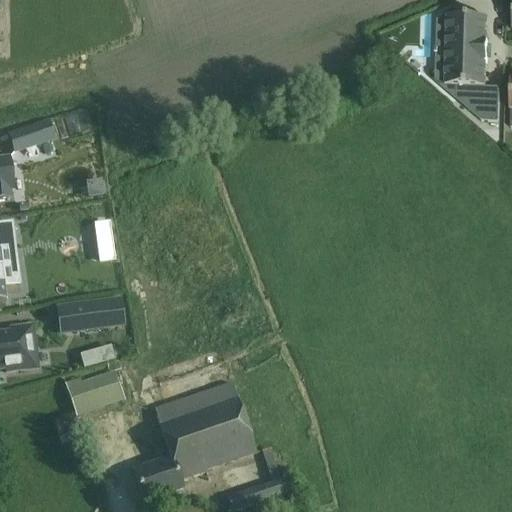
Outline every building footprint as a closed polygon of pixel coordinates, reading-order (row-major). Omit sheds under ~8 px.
[(446,30),(445,72),(457,82),(456,103),(480,123),(497,124),(498,90),(484,89),(484,65),(486,65),(486,44),(485,44),(486,20),(466,20),(466,12),(457,12),(456,20),(446,30)] [(29,37),(0,42),(0,53),(10,103),(41,97),(29,37)] [(53,84),(56,97),(37,101),(39,113),(103,100),(98,75),(53,84)] [(83,120),(107,117),(106,106),(62,112),(64,128),(83,126),(83,120)] [(111,123),(65,127),(67,147),(113,143),(111,123)] [(48,127),(8,139),(14,157),(53,145),(48,127)] [(13,157),(0,158),(0,201),(13,200),(12,190),(16,189),(13,157)] [(99,185),(87,187),(89,201),(101,200),(99,185)] [(14,220),(0,221),(0,302),(8,302),(6,285),(22,283),(14,220)] [(109,225),(95,227),(100,263),(114,262),(109,225)] [(61,305),(60,306),(64,332),(125,324),(122,297),(61,305)] [(0,371),(6,371),(6,375),(37,371),(31,329),(10,331),(11,335),(0,336),(0,371)] [(92,355),(80,359),(83,370),(95,367),(92,355)] [(233,385),(173,405),(155,411),(171,460),(133,473),(144,505),(183,491),(180,483),(192,479),(194,483),(206,479),(204,473),(257,455),(233,385)] [(75,438),(55,441),(57,464),(78,461),(75,438)] [(233,511),(235,511),(294,492),(289,478),(279,481),(271,484),(229,498),(233,511)]
